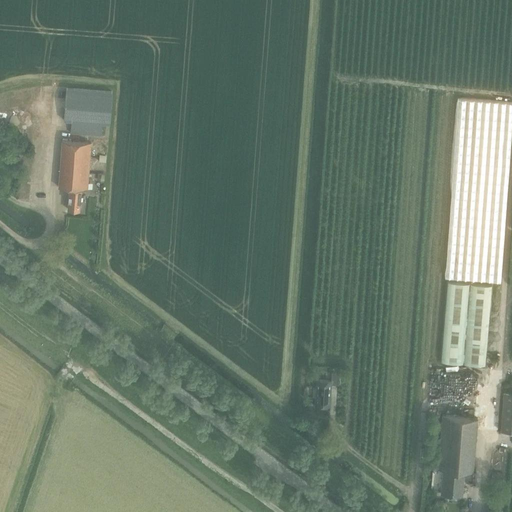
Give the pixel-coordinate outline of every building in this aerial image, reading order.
[(67,88),(64,120),(72,121),(71,132),(102,134),(103,123),(110,124),(113,91),(67,88)] [(68,209),(80,210),(82,188),(87,189),(88,186),(91,143),(63,140),(59,187),(70,187),(68,209)] [(485,365),(492,285),(449,281),(442,361),(485,365)] [(330,406),(332,384),(339,385),(340,372),(332,372),(332,380),(317,379),(316,388),(314,388),(313,396),(315,396),(315,405),(330,406)] [(501,431),(511,432),(511,391),(504,391),(501,431)] [(441,493),(462,495),(465,471),(473,472),(477,418),(443,415),(438,469),(443,469),(441,493)]
